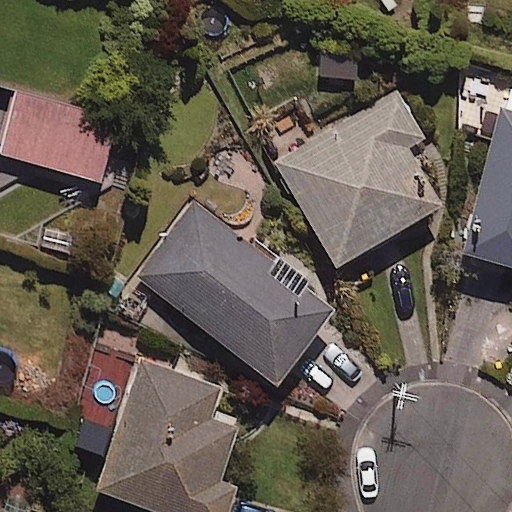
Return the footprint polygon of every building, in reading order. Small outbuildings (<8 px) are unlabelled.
[(425,139),(396,90),(273,163),(338,272),(442,210),(406,150),(425,139)] [(117,122),(17,94),(0,156),(100,184),(117,122)] [(511,113),(499,110),(456,267),(511,282),(511,113)] [(339,309),(197,201),(136,282),(279,389),(339,309)] [(106,293),(78,286),(63,350),(91,356),(106,293)] [(220,392),(140,364),(94,496),(139,511),(230,511),(237,492),(220,486),(239,432),(209,422),(220,392)]
